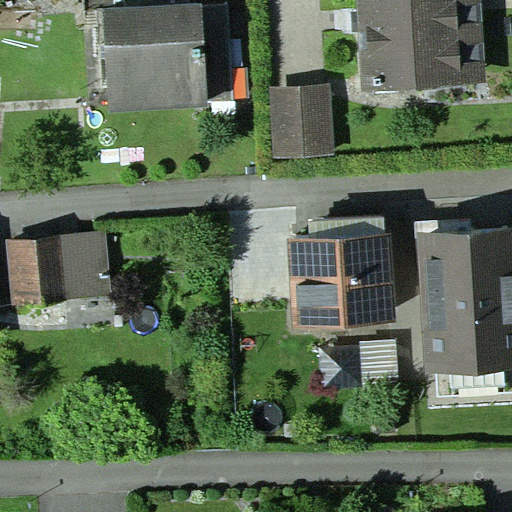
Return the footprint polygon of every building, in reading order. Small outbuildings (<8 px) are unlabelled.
[(202,0),(197,0),(107,7),(112,107),(207,102),(235,101),(229,4),(203,5),(202,0)] [(356,0),(362,89),(485,82),(480,0),(356,0)] [(329,82),(269,86),(274,159),(334,154),(329,82)] [(511,221),(432,225),(438,353),(511,349),(511,221)] [(391,226),(304,232),(309,308),(397,302),(391,226)] [(111,282),(106,227),(22,234),(26,289),(111,282)]
